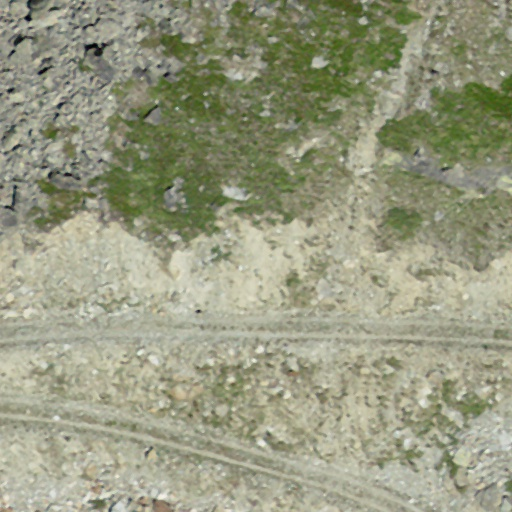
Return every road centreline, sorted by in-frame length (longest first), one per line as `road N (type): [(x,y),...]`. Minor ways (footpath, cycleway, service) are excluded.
road 1 (track): [(0,326),(156,301),(511,318)]
road 2 (track): [(436,511),(200,433),(0,405)]
